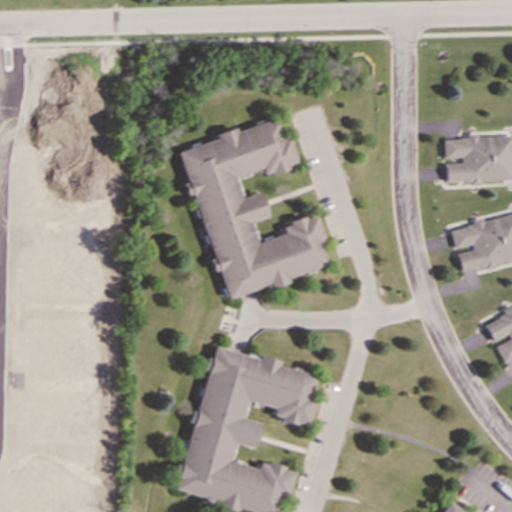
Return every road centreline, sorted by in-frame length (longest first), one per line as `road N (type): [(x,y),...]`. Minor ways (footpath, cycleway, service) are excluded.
road 1 (residential): [(0,26),(511,14)]
road 2 (residential): [(402,17),(405,190),(420,280),(456,367),(511,443)]
